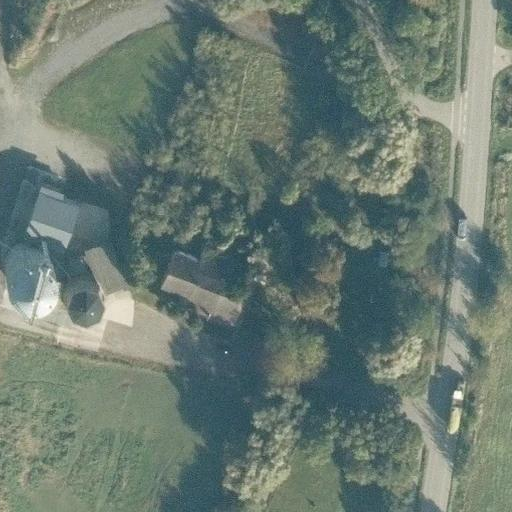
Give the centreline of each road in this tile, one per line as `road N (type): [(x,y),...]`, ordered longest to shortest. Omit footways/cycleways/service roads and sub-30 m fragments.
road 1 (secondary): [(479,115),(433,511)]
road 2 (residential): [(479,115),(434,110),(414,98),(358,0)]
